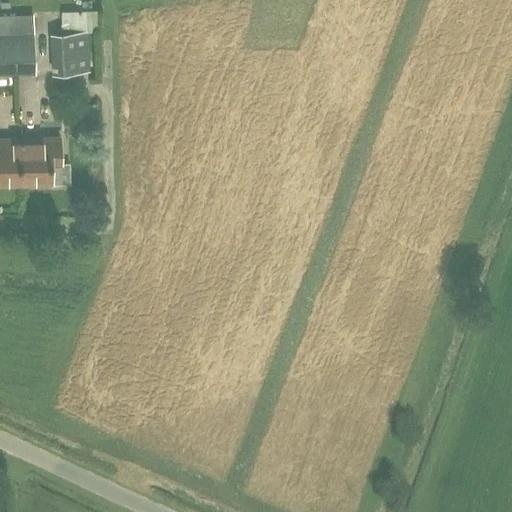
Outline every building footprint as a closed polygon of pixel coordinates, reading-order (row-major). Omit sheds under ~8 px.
[(55,71),(92,70),(90,22),(98,22),(97,7),(64,8),(65,30),(53,31),(55,71)] [(0,74),(36,74),(34,33),(14,34),(13,10),(0,10),(0,74)] [(51,14),(53,29),(64,28),(62,13),(51,14)] [(22,139),(22,161),(19,161),(20,183),(52,183),(51,162),(61,162),(60,138),(22,139)] [(22,161),(22,139),(0,139),(0,183),(20,183),(19,161),(22,161)]
